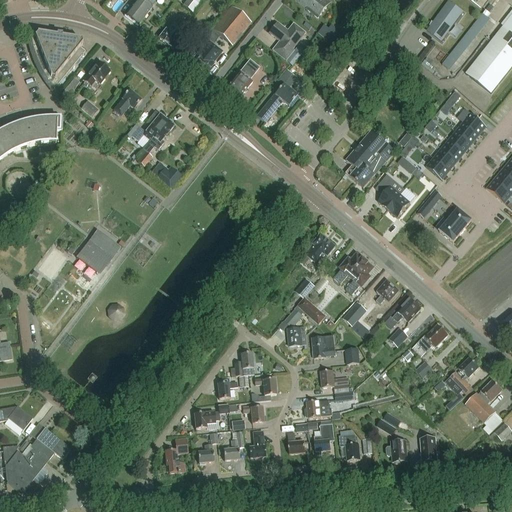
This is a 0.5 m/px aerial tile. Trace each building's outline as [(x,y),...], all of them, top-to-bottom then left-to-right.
[(156,0),(137,0),(124,17),(138,27),(152,8),(151,8),(156,0)] [(203,0),(188,0),(182,8),(192,15),(203,0)] [(296,0),(295,2),(318,20),(331,4),(326,0),(296,0)] [(463,14),(448,4),(427,32),(442,43),(463,14)] [(232,8),(213,32),(232,47),(251,24),(232,8)] [(484,11),(442,65),(450,71),(492,17),(484,11)] [(511,16),(490,46),(466,76),(491,96),(511,69),(511,16)] [(181,42),(180,42),(188,33),(174,22),(167,31),(166,30),(159,39),(174,51),(181,42)] [(287,33),(277,25),(269,35),(279,43),(272,51),(292,67),(299,58),(304,52),(298,47),(293,53),(291,52),(305,35),(293,25),(287,33)] [(85,53),(81,41),(29,33),(30,37),(30,40),(31,43),(32,47),(32,50),(33,53),(34,56),(35,60),(37,63),(38,66),(39,69),(41,72),(54,92),(85,53)] [(222,53),(208,43),(200,54),(199,54),(192,63),(207,74),(214,65),(213,64),(222,53)] [(259,70),(250,62),(240,74),(226,91),(238,101),(252,84),(249,82),(259,70)] [(93,81),(99,86),(110,73),(99,64),(83,83),(89,87),(93,81)] [(269,119),(282,103),(289,108),(297,98),(288,90),(297,79),(288,72),(279,83),(283,86),(275,96),(274,96),(256,118),(265,125),(266,123),(268,124),(271,120),(269,119)] [(67,99),(79,83),(73,79),(61,95),(67,99)] [(142,101),(129,91),(122,100),(122,101),(113,112),(121,118),(130,107),(134,111),(142,101)] [(451,99),(446,105),(452,110),(457,104),(451,99)] [(98,111),(87,103),(80,112),(91,120),(98,111)] [(162,143),(174,128),(173,127),(173,124),(171,123),(168,123),(167,122),(160,117),(159,117),(155,114),(150,120),(152,122),(151,124),(153,125),(145,134),(139,129),(136,126),(128,136),(125,139),(129,142),(132,139),(138,144),(143,137),(149,142),(142,152),(146,155),(137,165),(144,170),(152,160),(148,156),(154,149),(158,152),(164,145),(162,143)] [(471,116),(464,125),(479,137),(486,128),(471,116)] [(0,162),(2,161),(4,159),(7,158),(9,156),(12,154),(20,151),(26,149),(35,146),(40,145),(49,144),(56,144),(56,132),(62,133),(62,120),(58,120),(55,120),(51,120),(47,120),(43,120),(40,121),(36,121),(32,122),(28,123),(25,124),(21,125),(17,126),(14,127),(10,129),(7,130),(3,132),(0,134),(0,133),(0,162)] [(88,122),(84,127),(89,131),(93,126),(88,122)] [(464,125),(456,134),(471,146),(479,137),(464,125)] [(346,162),(352,168),(346,175),(364,191),(375,178),(373,176),(385,162),(387,164),(396,154),(371,133),(346,162)] [(456,134),(449,143),(464,155),(471,146),(456,134)] [(404,149),(413,139),(408,135),(399,145),(404,149)] [(449,143),(441,152),(456,164),(464,155),(449,143)] [(406,159),(409,154),(404,150),(400,155),(405,159),(406,159)] [(441,152),(434,161),(449,173),(456,164),(441,152)] [(434,161),(427,170),(442,182),(449,173),(434,161)] [(511,168),(508,166),(501,174),(511,182),(511,168)] [(181,177),(171,168),(168,171),(165,169),(156,180),(170,191),(181,177)] [(511,182),(501,174),(494,182),(511,197),(511,195),(511,182)] [(387,177),(376,191),(384,198),(378,204),(388,212),(387,212),(387,213),(401,197),(405,192),(387,177)] [(494,182),(487,191),(504,205),(511,197),(494,182)] [(401,197),(387,213),(388,213),(388,212),(397,220),(410,205),(416,198),(406,190),(405,192),(401,197)] [(153,210),(158,204),(153,200),(148,205),(153,210)] [(458,211),(449,223),(463,234),(472,223),(458,211)] [(449,223),(439,234),(453,246),(463,234),(449,223)] [(97,232),(76,259),(96,275),(117,247),(97,232)] [(328,258),(328,259),(336,249),(321,237),(313,247),(305,256),(320,268),(328,258)] [(351,262),(349,260),(340,270),(342,272),(334,281),(340,287),(348,277),(354,282),(346,291),(352,297),(360,288),(362,289),(371,279),(368,277),(374,270),(357,256),(351,262)] [(303,301),(313,288),(305,282),(295,295),(303,301)] [(399,293),(387,283),(377,295),(381,298),(376,304),(380,307),(386,301),(389,304),(399,293)] [(297,309),(310,320),(319,327),(327,317),(304,299),(297,309)] [(401,308),(403,310),(393,320),(398,324),(398,325),(403,320),(409,325),(421,312),(409,300),(401,308)] [(353,329),(367,313),(358,305),(343,321),(353,329)] [(109,311),(108,315),(109,318),(111,321),(114,323),(118,323),(121,321),(123,318),(124,315),(123,311),(121,309),(118,307),(114,307),(111,309),(109,311)] [(258,312),(251,319),(256,324),(263,316),(258,312)] [(511,316),(501,325),(502,326),(501,328),(504,331),(506,331),(510,336),(511,333),(511,316)] [(391,318),(385,326),(391,332),(398,324),(393,320),(391,318)] [(364,328),(358,335),(365,341),(371,334),(364,328)] [(417,346),(426,355),(433,348),(435,350),(437,348),(438,349),(442,345),(441,344),(447,337),(438,328),(431,335),(431,334),(426,339),(425,339),(417,346)] [(306,347),(304,330),(288,331),(289,349),(306,347)] [(409,339),(399,330),(389,342),(398,350),(408,340),(409,339)] [(336,357),(335,347),(334,338),(312,340),(314,361),(326,360),(326,358),(336,357)] [(0,363),(12,362),(9,344),(0,345),(0,363)] [(425,356),(417,348),(413,351),(422,359),(425,356)] [(346,352),(348,367),(360,366),(358,351),(346,352)] [(414,356),(409,351),(404,356),(409,361),(414,356)] [(242,364),(234,365),(235,370),(236,378),(254,377),(252,355),(241,356),(242,364)] [(465,377),(468,381),(479,369),(470,360),(459,371),(460,373),(457,376),(456,374),(450,380),(464,395),(470,389),(462,380),(465,377)] [(434,375),(432,373),(424,365),(415,374),(422,382),(424,380),(427,383),(434,375)] [(350,394),(348,380),(334,382),(333,373),(321,374),(322,391),(334,389),(335,395),(350,394)] [(238,379),(240,390),(248,389),(247,378),(238,379)] [(263,386),(264,398),(270,398),(276,397),(275,381),(263,382),(263,380),(254,381),(255,387),(263,386)] [(445,387),(441,383),(433,391),(437,395),(445,387)] [(477,396),(466,407),(492,434),(503,423),(496,415),(487,406),(490,403),(491,404),(502,393),(492,383),(481,394),(478,397),(477,396)] [(228,385),(217,386),(219,401),(230,400),(229,391),(237,390),(237,384),(228,385)] [(350,395),(333,397),(333,403),(350,401),(350,395)] [(450,413),(464,400),(460,395),(457,398),(446,408),(450,413)] [(330,418),(329,404),(319,405),(319,404),(307,405),(307,410),(306,411),(305,412),(305,419),(307,420),(308,420),(308,421),(321,420),(321,419),(330,418)] [(219,416),(228,415),(228,407),(217,408),(217,414),(218,416),(219,416)] [(17,408),(17,409),(0,411),(0,423),(6,422),(21,434),(32,421),(17,408)] [(251,408),(243,409),(243,415),(251,414),(252,426),(264,425),(262,409),(251,410),(251,408)] [(206,430),(206,427),(215,426),(215,423),(219,423),(219,422),(219,416),(218,416),(217,414),(213,414),(205,415),(194,416),(195,431),(206,430)] [(392,417),(387,424),(397,430),(402,423),(392,417)] [(381,421),(376,428),(392,438),(397,431),(381,421)] [(231,424),(232,433),(244,432),(243,423),(231,424)] [(511,433),(504,425),(494,435),(497,437),(502,443),(511,433)] [(306,426),(295,428),(296,435),(307,434),(306,426)] [(331,453),(330,443),(334,443),(333,427),(322,428),(321,428),(322,439),(314,439),(316,454),(317,454),(317,457),(322,457),(322,454),(331,453)] [(492,434),(486,428),(482,432),(488,438),(492,434)] [(18,448),(3,450),(6,482),(9,484),(12,489),(22,497),(24,494),(27,496),(31,496),(36,490),(35,487),(39,486),(48,475),(48,471),(44,468),(54,455),(63,462),(71,451),(45,430),(36,441),(36,442),(30,450),(32,451),(25,459),(17,453),(16,455),(14,454),(18,448)] [(264,448),(262,433),(252,435),(254,449),(249,449),(250,460),(265,459),(264,448)] [(209,447),(212,446),(217,446),(216,436),(208,437),(209,447)] [(306,455),(305,443),(295,444),(294,436),(288,436),(289,445),(288,445),(290,457),(306,455)] [(359,447),(357,447),(356,437),(341,439),(342,448),(346,448),(347,463),(360,462),(359,447)] [(436,463),(435,440),(421,441),(423,465),(436,463)] [(188,455),(186,441),(175,442),(176,452),(165,453),(166,468),(168,468),(169,476),(185,474),(184,464),(177,464),(176,456),(188,455)] [(373,456),(371,441),(362,442),(364,457),(373,456)] [(238,442),(237,442),(231,443),(232,451),(223,452),(224,463),(240,461),(239,450),(238,442)] [(27,443),(20,452),(24,455),(31,446),(27,443)] [(392,445),(392,449),(388,450),(386,451),(387,457),(389,459),(393,458),(394,465),(407,464),(406,456),(407,456),(407,448),(406,448),(405,444),(392,445)] [(212,453),(212,446),(209,447),(204,447),(205,454),(198,454),(199,465),(199,466),(206,466),(205,465),(214,464),(213,453),(212,453)]
